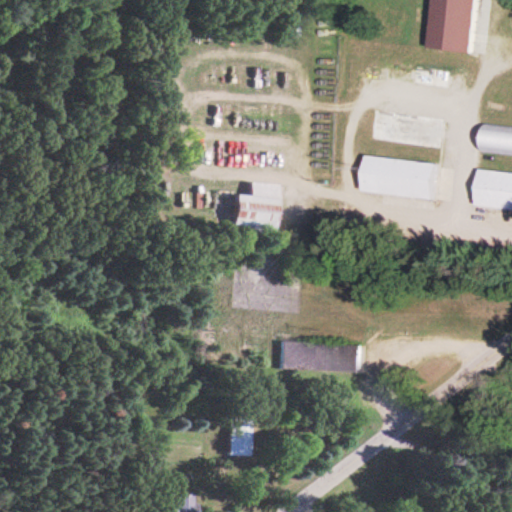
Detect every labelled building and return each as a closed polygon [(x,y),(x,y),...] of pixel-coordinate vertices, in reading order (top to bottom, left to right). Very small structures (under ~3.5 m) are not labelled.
[(433,0),(429,46),(472,51),(477,0),(433,0)] [(451,70),(416,64),(414,81),(448,87),(451,70)] [(441,145),(444,117),(373,110),(370,138),(441,145)] [(511,124),(486,121),(482,150),(511,153),(511,124)] [(438,162),(367,154),(363,190),(434,197),(438,162)] [(511,170),(480,167),(476,204),(511,208),(511,170)] [(231,193),(228,230),(270,234),(274,183),(246,181),(245,195),(231,193)] [(275,367),(359,370),(360,343),(276,340),(275,367)] [(245,454),(246,421),(224,421),(223,454),(245,454)] [(173,511),(194,511),(194,502),(191,502),(191,494),(173,494),(173,511)]
